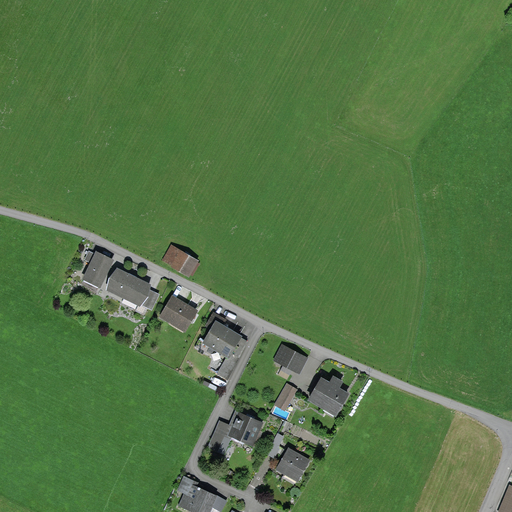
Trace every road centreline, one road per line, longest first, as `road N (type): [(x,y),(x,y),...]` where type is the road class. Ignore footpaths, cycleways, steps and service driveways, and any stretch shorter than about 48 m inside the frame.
road 1 (residential): [(0,207),(100,236),(265,321)]
road 2 (residential): [(265,321),(511,428)]
road 3 (residential): [(265,321),(190,474),(265,504)]
